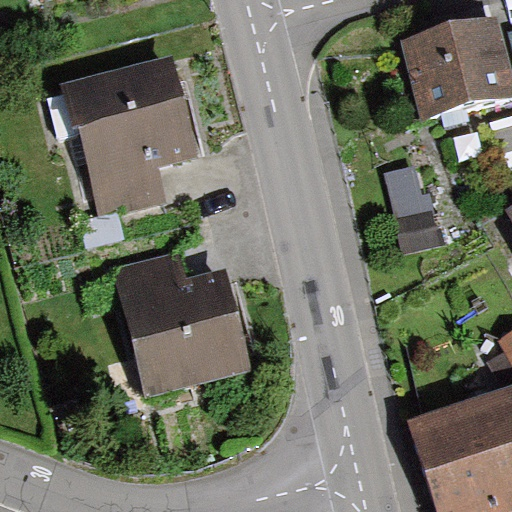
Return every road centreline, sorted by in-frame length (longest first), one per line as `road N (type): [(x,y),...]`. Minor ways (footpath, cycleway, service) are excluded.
road 1 (residential): [(361,483),(253,23)]
road 2 (residential): [(361,483),(200,511)]
road 3 (residential): [(114,511),(0,471)]
